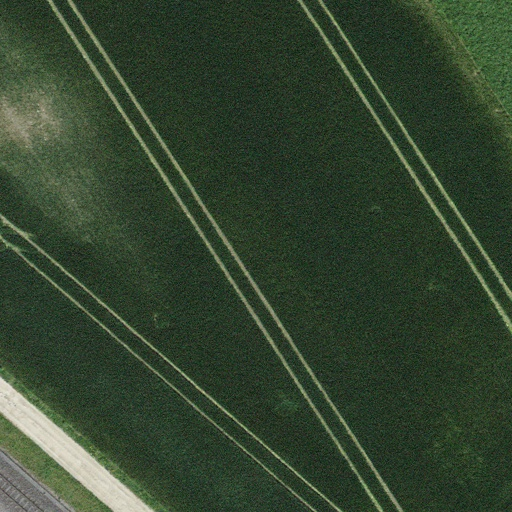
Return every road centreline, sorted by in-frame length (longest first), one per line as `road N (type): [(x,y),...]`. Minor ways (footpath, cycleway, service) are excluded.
road 1 (track): [(0,358),(179,511)]
road 2 (track): [(105,511),(0,418)]
